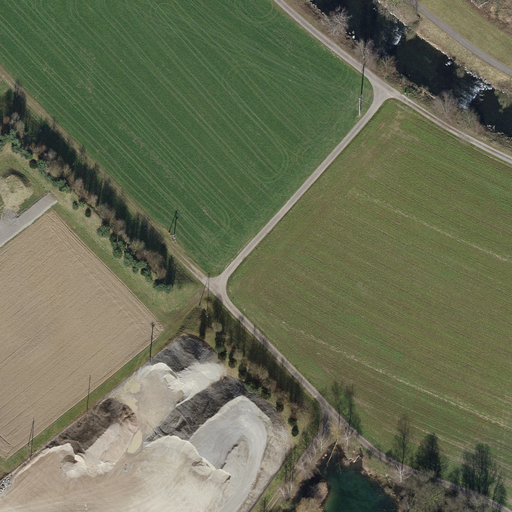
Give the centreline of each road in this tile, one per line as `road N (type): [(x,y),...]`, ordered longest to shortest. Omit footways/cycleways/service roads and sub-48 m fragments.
road 1 (track): [(331,415),(0,73)]
road 2 (track): [(209,290),(386,91)]
road 3 (track): [(502,511),(387,463),(331,415)]
road 4 (track): [(511,165),(386,91)]
road 5 (track): [(386,91),(279,0)]
road 6 (track): [(412,0),(511,71)]
